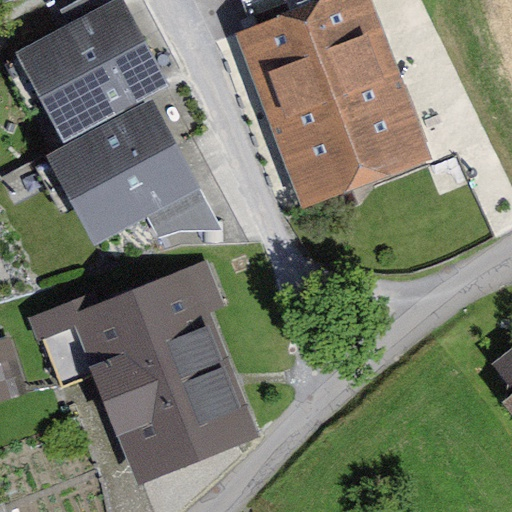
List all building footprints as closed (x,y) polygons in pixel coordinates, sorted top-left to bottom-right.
[(115,0),(114,0),(11,55),(56,139),(146,92),(160,84),(115,0)] [(226,0),(300,206),(427,161),(370,2),(376,0),(226,0)] [(86,237),(194,178),(146,92),(56,139),(39,150),(86,237)] [(191,277),(76,319),(140,492),(255,450),(191,277)] [(511,382),(495,394),(511,418),(511,382)] [(116,511),(81,415),(0,444),(0,485),(9,511),(116,511)]
